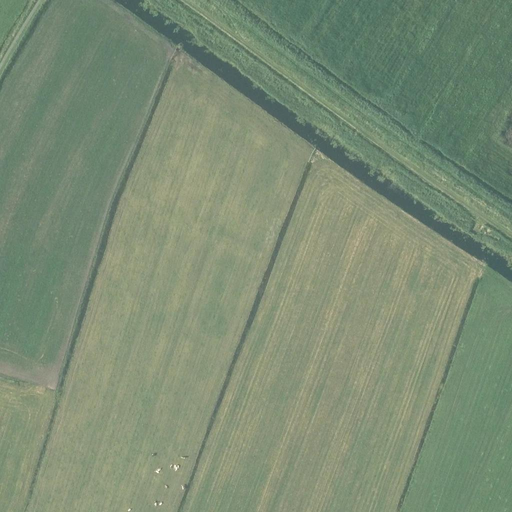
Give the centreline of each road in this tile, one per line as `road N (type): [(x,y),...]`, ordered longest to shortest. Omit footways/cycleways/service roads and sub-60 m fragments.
road 1 (track): [(183,0),(511,235)]
road 2 (track): [(209,0),(410,150)]
